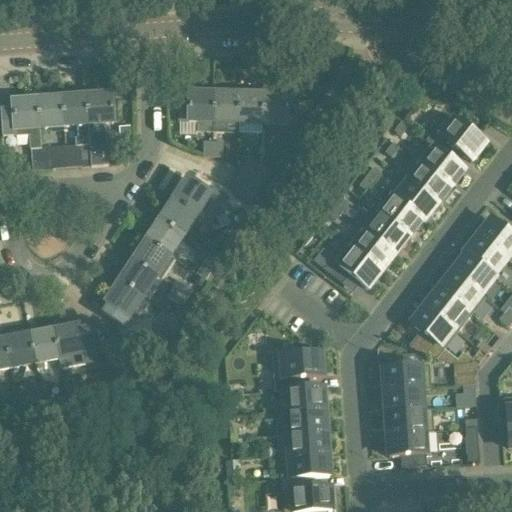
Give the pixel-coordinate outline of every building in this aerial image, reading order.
[(214,126),(213,136),(223,136),(224,126),(238,127),(239,97),(237,97),(237,92),(224,92),(224,97),(214,97),(214,126)] [(179,100),(179,125),(198,126),(198,136),(213,136),(214,126),(214,97),(189,96),(188,100),(179,100)] [(110,97),(85,99),(90,162),(100,161),(99,148),(100,148),(98,128),(113,127),(110,97)] [(238,127),(238,136),(262,137),(262,127),(263,98),(239,97),(238,127)] [(263,98),(262,127),(287,128),(288,98),(263,98)] [(85,99),(61,101),(63,130),(77,129),(79,163),(90,162),(85,99)] [(61,101),(37,103),(39,132),(63,130),(61,101)] [(12,113),(0,114),(0,117),(2,140),(30,138),(32,167),(42,166),(41,152),(39,132),(37,103),(11,105),(12,113)] [(446,117),(425,144),(427,145),(444,158),(451,150),(470,165),(474,161),(476,162),(480,157),(478,155),(485,147),(446,117)] [(400,139),(407,130),(401,125),(393,134),(400,139)] [(131,146),(130,130),(119,131),(120,146),(116,156),(124,162),(131,146)] [(444,159),(444,158),(427,145),(413,163),(450,191),(463,174),(444,159)] [(203,146),(203,160),(213,160),(213,146),(203,146)] [(213,146),(213,160),(223,161),(223,146),(213,146)] [(391,160),(398,151),(392,146),(384,156),(391,160)] [(51,151),(41,152),(42,166),(52,165),(51,151)] [(250,161),(242,172),(253,179),(260,168),(250,161)] [(450,191),(413,163),(399,180),(403,183),(403,182),(436,208),(450,191)] [(260,168),(253,179),(263,186),(271,175),(260,168)] [(380,175),(373,170),(366,180),(372,185),(380,175)] [(242,172),(236,182),(257,196),(263,186),(253,179),(242,172)] [(365,194),(372,185),(366,180),(359,189),(365,194)] [(187,182),(173,203),(197,220),(211,228),(228,202),(214,193),(212,198),(187,182)] [(236,182),(229,192),(250,206),(257,196),(236,182)] [(403,182),(403,183),(391,199),(390,199),(421,224),(420,225),(422,226),(436,208),(403,182)] [(390,199),(391,199),(389,197),(375,215),(408,241),(420,225),(421,224),(390,199)] [(173,203),(159,224),(184,240),(197,220),(173,203)] [(352,209),(346,205),(339,214),(345,219),(352,209)] [(345,219),(339,214),(332,224),(338,229),(345,219)] [(408,241),(375,215),(362,231),(362,232),(394,258),(408,241)] [(491,223),(477,240),(506,263),(511,268),(511,232),(508,237),(491,223)] [(159,224),(146,244),(171,260),(184,240),(159,224)] [(362,232),(362,231),(358,228),(344,246),(381,275),(394,258),(362,232)] [(506,263),(477,240),(462,259),(464,260),(465,259),(492,280),(493,280),(506,263)] [(206,242),(200,251),(212,258),(217,249),(206,242)] [(146,244),(133,265),(157,281),(171,260),(146,244)] [(344,246),(321,276),(349,298),(358,286),(367,292),(381,275),(344,246)] [(200,251),(195,258),(207,266),(212,258),(200,251)] [(465,259),(464,260),(452,276),(480,298),(481,298),(494,281),(493,280),(492,280),(465,259)] [(133,265),(120,285),(144,301),(157,281),(133,265)] [(480,298),(452,276),(438,293),(471,318),(485,301),(481,298),(480,298)] [(179,283),(173,291),(185,299),(190,291),(179,283)] [(109,308),(105,314),(126,328),(130,322),(134,325),(148,303),(144,301),(120,285),(106,306),(109,308)] [(173,291),(168,300),(179,307),(185,299),(173,291)] [(471,318),(438,293),(425,310),(457,335),(471,318)] [(457,335),(425,310),(411,327),(420,335),(406,353),(436,362),(457,335)] [(511,313),(508,310),(503,317),(511,323),(511,313)] [(511,324),(511,323),(503,317),(498,323),(508,330),(511,324)] [(79,330),(54,334),(59,363),(61,372),(97,366),(96,362),(93,344),(91,332),(80,334),(79,330)] [(54,334),(30,339),(35,368),(59,363),(54,334)] [(7,343),(6,343),(11,372),(35,368),(30,339),(20,341),(19,336),(6,338),(7,343)] [(120,336),(109,343),(130,374),(140,367),(149,358),(133,350),(131,353),(120,336)] [(6,343),(0,344),(0,374),(11,372),(6,343)] [(109,343),(99,350),(119,381),(129,374),(109,343)] [(481,344),(477,350),(486,358),(491,352),(481,344)] [(473,364),(462,356),(453,368),(471,367),(473,364)] [(286,360),(271,361),(274,395),(279,395),(298,393),(297,382),(322,380),(320,357),(293,359),(292,357),(286,357),(286,360)] [(473,374),(478,368),(473,364),(471,367),(453,368),(453,378),(473,377),(473,374)] [(429,369),(382,372),(384,395),(421,392),(421,393),(430,392),(429,369)] [(49,387),(39,389),(42,402),(52,401),(49,387)] [(475,396),(474,388),(462,389),(463,397),(475,396)] [(39,389),(30,390),(32,404),(42,402),(39,389)] [(298,393),(279,395),(280,416),(280,417),(324,414),(323,392),(298,393)] [(384,395),(385,416),(422,414),(422,413),(421,393),(421,392),(384,395)] [(234,398),(227,399),(227,411),(235,410),(234,398)] [(432,412),(422,413),(422,414),(385,416),(387,438),(424,435),(424,436),(433,435),(432,412)] [(326,435),(324,414),(280,417),(280,416),(275,417),(277,439),(326,435)] [(465,423),(465,431),(477,431),(476,423),(465,423)] [(237,430),(229,430),(230,442),(238,442),(237,430)] [(476,431),(464,432),(467,465),(467,468),(472,468),(471,465),(479,465),(479,464),(476,431)] [(327,457),(326,435),(277,439),(279,460),(327,457)] [(424,435),(387,438),(388,460),(400,459),(401,471),(426,469),(425,458),(424,436),(424,435)] [(238,454),(238,442),(230,442),(230,454),(238,454)] [(329,479),(327,457),(279,460),(280,483),(304,481),(329,479)] [(240,464),(225,465),(227,486),(241,485),(240,464)] [(110,472),(102,473),(103,488),(111,487),(110,472)] [(305,492),(304,481),(280,483),(282,511),(331,511),(330,491),(305,492)] [(69,483),(54,484),(55,494),(70,493),(69,483)]
